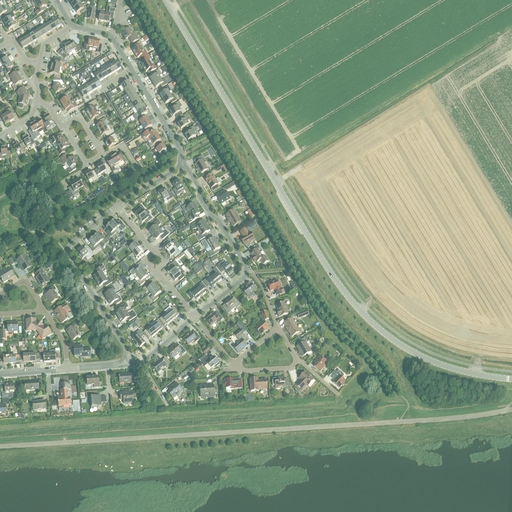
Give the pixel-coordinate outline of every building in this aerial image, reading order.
[(72,0),(73,0),(74,3),(71,4),(74,9),(81,4),(84,3),(82,0),(72,0)] [(43,1),(36,6),(38,9),(35,10),(36,12),(35,13),(37,16),(44,11),(42,9),(46,6),(43,1)] [(81,4),(74,9),(76,13),(79,11),(81,14),(86,11),(85,8),(84,9),(81,4)] [(6,6),(0,9),(0,16),(3,14),(4,17),(12,12),(8,5),(6,6)] [(105,14),(104,22),(109,23),(110,20),(113,20),(114,13),(115,9),(110,8),(109,12),(108,15),(105,14)] [(86,13),(84,18),(87,19),(93,21),(95,12),(89,10),(88,13),(86,13)] [(104,22),(105,14),(102,13),(103,11),(98,10),(96,17),(99,17),(98,21),(104,22)] [(12,12),(4,17),(6,19),(3,21),(6,26),(13,22),(11,19),(15,17),(12,12)] [(56,19),(52,22),(56,29),(61,26),(56,19)] [(14,24),(13,22),(6,26),(9,31),(12,29),(13,31),(19,28),(16,23),(14,24)] [(56,29),(52,22),(47,25),(51,32),(56,29)] [(51,32),(47,25),(42,28),(46,34),(51,32)] [(46,34),(42,28),(37,31),(41,37),(46,34)] [(139,39),(137,37),(134,32),(132,33),(129,28),(121,33),(126,39),(128,38),(132,44),(139,39)] [(37,31),(33,34),(37,40),(41,37),(37,31)] [(33,34),(28,37),(32,43),(37,40),(33,34)] [(28,37),(23,39),(27,46),(32,43),(28,37)] [(27,46),(23,39),(18,42),(22,49),(27,46)] [(93,49),(94,41),(89,39),(88,44),(85,44),(84,50),(89,51),(89,48),(93,49)] [(66,44),(71,52),(73,55),(81,51),(77,44),(74,46),(71,41),(66,44)] [(100,42),(94,41),(93,49),(96,50),(95,53),(100,54),(102,45),(99,45),(100,42)] [(141,50),(144,48),(139,42),(133,45),(135,48),(132,49),(135,54),(141,50)] [(71,52),(66,44),(61,47),(63,50),(57,53),(64,60),(70,56),(68,54),(71,52)] [(141,50),(135,54),(137,58),(140,57),(142,59),(148,55),(144,48),(141,50)] [(140,63),(143,68),(152,62),(148,55),(142,59),(143,61),(140,63)] [(0,62),(3,67),(10,62),(7,58),(4,60),(3,57),(0,58),(0,62)] [(52,63),(50,68),(60,70),(60,67),(63,68),(64,63),(65,62),(61,58),(61,59),(55,58),(53,63),(52,63)] [(110,62),(112,64),(116,71),(121,69),(117,62),(114,63),(112,60),(110,62)] [(12,72),(10,69),(13,67),(10,62),(3,67),(0,68),(0,69),(1,71),(2,70),(6,76),(11,73),(12,72)] [(152,62),(143,68),(146,72),(149,70),(150,73),(156,69),(152,62)] [(112,64),(107,67),(112,74),(116,71),(112,64)] [(97,70),(99,73),(103,80),(107,77),(103,70),(101,67),(97,70)] [(112,74),(107,67),(103,70),(107,77),(112,74)] [(60,70),(50,68),(49,74),(54,75),(53,78),(53,81),(60,81),(61,74),(59,74),(60,70)] [(153,83),(160,79),(159,76),(161,75),(158,70),(152,74),(154,76),(150,79),(153,83)] [(12,82),(19,77),(16,73),(13,75),(11,73),(5,76),(8,81),(11,79),(12,82)] [(103,80),(99,73),(94,75),(97,80),(98,82),(103,80)] [(19,77),(12,82),(14,84),(11,86),(14,90),(20,87),(18,84),(22,82),(19,77)] [(97,80),(94,81),(93,79),(91,80),(92,82),(96,89),(101,87),(98,82),(97,80)] [(162,81),(160,79),(153,83),(155,88),(160,85),(161,88),(167,84),(164,79),(162,81)] [(92,92),(96,89),(92,82),(91,80),(86,83),(88,85),(92,92)] [(55,87),(52,89),(55,94),(66,88),(61,81),(53,81),(53,84),(55,87)] [(121,92),(124,90),(131,86),(128,81),(118,87),(121,92)] [(84,84),(81,85),(83,88),(88,95),(92,92),(88,85),(85,87),(84,84)] [(133,91),(131,86),(124,90),(127,95),(133,91)] [(162,99),(170,95),(169,92),(171,91),(168,86),(162,90),(164,92),(160,95),(162,99)] [(24,88),(17,93),(20,98),(18,104),(18,107),(22,109),(23,105),(26,106),(29,96),(24,88)] [(88,95),(83,88),(79,91),(83,98),(88,95)] [(127,95),(122,97),(125,102),(136,95),(133,91),(127,95)] [(62,106),(70,102),(67,97),(68,97),(66,94),(61,97),(63,100),(60,102),(62,106)] [(139,100),(136,95),(125,102),(128,106),(139,100)] [(170,95),(162,99),(165,104),(169,101),(171,104),(177,100),(174,95),(171,97),(170,95)] [(70,102),(62,106),(65,111),(66,110),(68,112),(70,111),(77,107),(73,100),(70,102)] [(87,105),(88,106),(89,109),(85,111),(88,116),(96,111),(95,108),(97,107),(96,105),(97,104),(95,100),(87,105)] [(142,104),(139,100),(128,106),(127,107),(128,109),(130,108),(132,110),(135,108),(142,104)] [(172,109),(169,111),(173,116),(174,115),(177,119),(183,116),(180,112),(181,111),(179,109),(182,107),(179,102),(170,107),(172,109)] [(142,104),(135,108),(132,110),(135,114),(137,113),(144,108),(142,104)] [(7,113),(5,115),(9,122),(14,120),(11,115),(14,114),(10,108),(6,111),(7,113)] [(140,117),(147,113),(144,108),(137,113),(135,114),(132,116),(135,121),(140,117)] [(96,111),(88,116),(91,120),(95,118),(96,121),(104,116),(102,113),(99,115),(96,111)] [(1,114),(0,114),(0,122),(2,121),(5,125),(9,122),(5,115),(3,116),(1,114)] [(42,123),(46,129),(46,130),(51,127),(49,124),(52,122),(47,114),(42,118),(45,121),(42,123)] [(187,121),(190,120),(187,114),(181,118),(182,121),(177,124),(181,129),(189,124),(187,121)] [(140,117),(135,121),(136,123),(139,122),(141,126),(149,122),(146,117),(142,120),(140,117)] [(99,125),(95,127),(98,132),(106,127),(103,122),(105,121),(107,120),(105,118),(97,122),(99,125)] [(40,119),(33,124),(39,133),(43,131),(45,133),(48,132),(46,130),(46,129),(42,123),(40,119)] [(143,129),(140,130),(141,132),(143,135),(149,131),(148,129),(152,126),(149,122),(141,126),(143,129)] [(39,133),(33,124),(28,126),(32,132),(29,134),(31,138),(33,141),(37,139),(36,138),(40,136),(38,133),(39,133)] [(108,126),(106,127),(98,132),(101,137),(105,134),(106,137),(114,132),(112,129),(111,130),(108,126)] [(194,133),(197,131),(194,126),(188,130),(189,132),(184,135),(188,141),(196,136),(194,133)] [(149,131),(143,135),(142,135),(141,136),(144,140),(148,137),(150,140),(158,136),(155,131),(151,134),(149,131)] [(108,149),(116,144),(119,142),(114,134),(107,139),(109,141),(105,143),(108,149)] [(33,141),(31,138),(29,139),(26,135),(21,139),(26,146),(29,144),(31,146),(35,144),(33,141)] [(56,137),(50,140),(54,148),(66,141),(62,136),(57,139),(56,137)] [(158,136),(150,140),(152,143),(148,145),(151,150),(158,145),(156,143),(161,140),(158,136)] [(66,141),(54,148),(59,156),(65,152),(64,149),(69,146),(66,141)] [(21,154),(26,152),(21,144),(19,146),(16,142),(11,145),(16,153),(19,151),(21,154)] [(162,152),(166,150),(163,145),(156,149),(157,152),(155,154),(157,158),(163,155),(162,152)] [(0,148),(1,151),(0,151),(0,159),(2,159),(2,157),(5,156),(5,159),(10,158),(10,151),(7,151),(6,147),(0,148)] [(118,153),(113,156),(118,164),(119,167),(124,164),(125,165),(127,163),(121,153),(119,155),(118,153)] [(66,155),(61,159),(64,165),(67,163),(70,168),(67,170),(69,173),(76,169),(74,165),(78,163),(74,157),(69,160),(66,155)] [(119,167),(118,164),(113,156),(106,161),(113,172),(116,170),(115,169),(119,167)] [(197,168),(200,174),(207,170),(204,164),(206,163),(202,156),(193,161),(195,164),(195,165),(197,168)] [(111,172),(106,164),(103,166),(102,163),(96,167),(97,169),(94,171),(97,176),(103,172),(105,175),(111,172)] [(223,164),(216,169),(217,172),(221,169),(224,174),(227,172),(223,164)] [(93,182),(98,179),(94,171),(91,173),(90,170),(84,174),(88,181),(91,179),(93,182)] [(220,182),(218,179),(217,179),(215,180),(212,174),(205,178),(204,179),(206,182),(207,182),(211,188),(220,183),(220,182)] [(74,182),(78,190),(81,188),(83,191),(87,188),(84,182),(81,184),(79,179),(74,182)] [(176,196),(182,193),(180,190),(183,189),(180,184),(181,184),(179,180),(172,184),(175,188),(173,190),(176,196)] [(78,190),(74,182),(69,185),(72,189),(69,191),(73,197),(80,192),(78,190)] [(166,199),(168,201),(173,198),(169,192),(167,194),(164,189),(157,193),(160,197),(161,196),(163,201),(166,199)] [(240,190),(236,192),(239,197),(241,200),(245,198),(242,194),(240,190)] [(222,206),(225,204),(226,204),(225,203),(230,199),(225,191),(216,196),(222,206)] [(188,214),(196,209),(193,204),(188,207),(187,204),(181,208),(184,212),(186,211),(188,214)] [(138,218),(144,213),(146,212),(141,205),(135,209),(137,212),(134,214),(137,217),(138,218)] [(196,219),(195,217),(199,214),(196,209),(188,214),(184,216),(189,224),(196,219)] [(228,218),(227,218),(229,222),(230,222),(233,227),(237,225),(237,226),(239,226),(240,225),(240,224),(240,223),(241,223),(238,219),(239,217),(237,215),(236,215),(235,213),(236,213),(234,210),(226,215),(228,218)] [(144,213),(138,218),(140,220),(139,220),(142,223),(145,221),(147,223),(152,219),(148,214),(149,214),(147,211),(146,212),(144,213)] [(111,225),(115,230),(118,228),(121,232),(126,228),(120,221),(117,223),(115,220),(111,223),(112,223),(111,225)] [(152,236),(160,229),(158,227),(160,224),(157,220),(151,225),(153,228),(148,231),(152,236)] [(198,231),(207,226),(204,221),(199,224),(197,221),(190,225),(193,230),(196,228),(198,231)] [(117,232),(115,230),(111,225),(109,226),(109,225),(106,228),(108,230),(106,232),(110,238),(117,232)] [(207,226),(198,231),(200,234),(197,237),(199,241),(207,237),(205,234),(210,231),(207,226)] [(162,228),(160,229),(152,236),(156,240),(160,237),(162,240),(169,234),(165,230),(164,230),(162,228)] [(240,239),(244,246),(254,240),(250,233),(248,234),(245,229),(240,232),(243,237),(240,239)] [(95,237),(93,238),(98,244),(100,246),(102,248),(104,246),(108,242),(102,235),(100,237),(98,234),(94,237),(95,237)] [(210,247),(217,243),(214,238),(211,240),(209,237),(200,243),(203,247),(204,247),(206,250),(210,247)] [(100,246),(98,244),(93,238),(92,239),(88,242),(91,245),(88,246),(93,252),(100,246)] [(166,252),(177,244),(175,242),(174,241),(172,243),(168,239),(163,243),(165,246),(162,248),(165,251),(166,252)] [(133,253),(139,248),(135,243),(134,243),(133,241),(126,247),(128,249),(129,248),(133,253)] [(218,253),(217,250),(220,248),(217,243),(210,247),(212,250),(207,253),(210,258),(218,253)] [(177,244),(166,252),(167,254),(170,257),(173,255),(175,257),(180,253),(177,249),(179,247),(177,244)] [(84,250),(82,247),(77,251),(80,255),(79,256),(82,259),(85,257),(87,259),(88,259),(93,255),(87,248),(84,250)] [(139,248),(133,253),(136,258),(135,258),(138,261),(144,255),(142,253),(143,252),(139,248)] [(256,262),(260,260),(262,265),(268,261),(265,256),(263,258),(257,249),(250,253),(252,257),(251,257),(254,263),(256,262)] [(189,260),(192,258),(186,251),(183,253),(189,260)] [(23,271),(31,266),(25,256),(17,261),(23,271)] [(177,271),(181,268),(175,261),(167,267),(170,270),(167,272),(170,275),(171,276),(177,271)] [(230,267),(226,263),(224,265),(221,262),(216,267),(221,273),(224,271),(228,275),(233,270),(231,267),(230,267)] [(103,274),(106,271),(103,267),(96,271),(98,274),(93,277),(96,282),(104,276),(103,274)] [(134,269),(129,273),(135,280),(137,278),(144,272),(140,268),(136,271),(134,269)] [(177,271),(171,276),(172,278),(175,281),(177,279),(179,281),(185,277),(183,274),(184,273),(183,271),(181,268),(177,271)] [(214,272),(212,274),(210,276),(216,284),(218,283),(221,280),(219,277),(221,276),(215,268),(212,270),(214,272)] [(10,277),(13,275),(10,270),(9,269),(0,274),(0,278),(3,283),(7,280),(10,278),(10,277)] [(41,287),(49,282),(42,270),(35,274),(37,277),(35,278),(41,287)] [(144,272),(137,278),(139,280),(137,282),(140,286),(145,282),(143,280),(147,276),(144,272)] [(206,277),(207,278),(203,282),(207,287),(210,285),(212,288),(215,285),(216,284),(210,276),(209,274),(206,277)] [(106,279),(104,276),(96,282),(99,287),(104,284),(105,287),(112,283),(109,278),(106,279)] [(275,291),(277,295),(283,293),(282,289),(280,289),(279,288),(280,288),(277,280),(267,284),(270,291),(275,290),(275,291)] [(194,289),(201,296),(202,295),(202,296),(206,293),(203,290),(206,288),(201,283),(194,289)] [(250,283),(246,286),(247,287),(242,291),(247,297),(255,290),(250,283)] [(150,293),(157,288),(154,284),(149,287),(147,285),(142,289),(146,293),(148,291),(150,293)] [(53,292),(56,290),(54,286),(47,290),(49,293),(44,296),(46,299),(47,298),(51,304),(58,300),(53,292)] [(107,300),(115,295),(114,292),(115,290),(113,286),(107,289),(109,292),(104,295),(107,300)] [(157,288),(150,293),(152,296),(150,298),(153,302),(158,298),(156,296),(161,292),(157,288)] [(201,296),(194,289),(187,294),(192,300),(194,298),(196,301),(200,298),(199,298),(201,296)] [(117,297),(115,295),(107,300),(110,305),(115,302),(116,304),(122,301),(119,297),(117,297)] [(240,305),(234,298),(232,300),(231,298),(224,304),(228,309),(225,311),(228,314),(231,312),(231,311),(236,307),(237,308),(240,305)] [(277,313),(279,317),(288,314),(284,302),(276,305),(279,313),(277,313)] [(118,318),(127,312),(126,310),(126,309),(128,307),(125,303),(120,306),(121,309),(115,313),(116,315),(118,318)] [(66,305),(54,312),(61,324),(69,319),(73,317),(70,313),(67,315),(64,311),(68,309),(66,305)] [(166,314),(172,321),(177,317),(176,316),(178,314),(173,308),(170,310),(168,312),(169,312),(166,314)] [(254,328),(260,335),(268,328),(264,324),(265,323),(265,320),(268,319),(265,311),(262,312),(264,319),(261,321),(262,322),(254,328)] [(127,312),(118,318),(119,321),(120,320),(121,323),(127,319),(129,321),(136,316),(134,312),(129,315),(128,314),(127,312)] [(216,321),(218,323),(223,319),(217,312),(215,314),(214,313),(211,315),(211,314),(209,316),(209,317),(206,319),(211,326),(216,321)] [(172,321),(166,314),(162,318),(161,317),(159,319),(164,326),(166,324),(167,325),(172,321)] [(288,330),(292,337),(296,334),(299,332),(292,319),(284,323),(286,327),(285,327),(287,331),(288,330)] [(42,340),(51,334),(45,325),(43,326),(36,322),(36,320),(25,321),(26,332),(36,331),(42,340)] [(156,323),(151,327),(156,334),(161,330),(161,329),(163,327),(157,320),(155,323),(156,323)] [(5,333),(18,332),(17,323),(7,323),(7,330),(0,330),(1,339),(5,339),(5,333)] [(79,336),(74,327),(73,327),(66,331),(72,341),(79,336)] [(156,334),(151,327),(146,331),(146,330),(143,332),(149,339),(151,337),(152,338),(156,334)] [(136,338),(133,340),(137,344),(136,345),(139,348),(145,343),(141,338),(144,336),(139,330),(134,335),(136,338)] [(241,330),(234,335),(238,340),(238,342),(232,347),(238,354),(247,346),(245,343),(248,341),(243,334),(244,333),(241,330)] [(200,338),(195,331),(192,334),(191,332),(188,334),(186,336),(183,339),(188,345),(193,341),(195,343),(200,338)] [(298,345),(296,347),(302,357),(307,354),(308,355),(311,354),(311,352),(305,342),(307,341),(305,338),(297,342),(298,345)] [(179,349),(175,344),(172,347),(173,347),(167,352),(173,359),(180,353),(182,356),(186,352),(181,347),(179,349)] [(82,358),(91,357),(90,349),(82,349),(82,346),(74,347),(74,357),(82,357),(82,358)] [(59,352),(55,352),(55,351),(49,351),(49,353),(50,363),(56,362),(56,359),(59,359),(59,352)] [(49,353),(43,353),(39,353),(39,354),(40,360),(43,360),(44,363),(50,363),(49,353)] [(39,354),(29,355),(30,363),(34,363),(34,364),(40,363),(40,360),(39,354)] [(23,356),(19,356),(20,365),(25,365),(25,363),(30,363),(29,355),(23,355),(23,356)] [(317,364),(314,367),(320,372),(328,363),(325,360),(324,361),(322,359),(322,358),(320,355),(314,362),(317,364)] [(0,360),(0,366),(5,366),(5,365),(10,364),(9,356),(3,357),(3,360),(0,360)] [(15,356),(9,356),(10,364),(14,364),(15,365),(20,365),(19,356),(15,356)] [(204,356),(199,360),(200,362),(204,367),(205,366),(208,370),(211,368),(211,369),(214,366),(215,368),(219,364),(213,357),(209,360),(207,357),(206,358),(204,356)] [(171,365),(165,358),(162,360),(161,359),(156,363),(155,363),(152,366),(158,373),(165,367),(167,368),(171,365)] [(343,376),(343,374),(342,373),(338,370),(336,372),(334,370),(328,377),(331,380),(332,379),(334,381),(333,383),(339,388),(341,385),(342,386),(343,386),(344,385),(344,383),(343,383),(345,381),(342,378),(343,376)] [(296,385),(302,390),(306,385),(307,386),(313,380),(310,377),(309,377),(307,375),(308,375),(304,372),(299,379),(300,380),(296,385)] [(131,385),(136,385),(136,378),(132,378),(132,374),(119,375),(119,383),(131,382),(131,385)] [(93,388),(99,388),(98,377),(86,378),(87,386),(93,385),(93,388)] [(275,386),(275,389),(281,388),(290,387),(287,380),(284,380),(284,378),(278,378),(278,379),(272,379),(272,386),(275,386)] [(234,389),(241,388),(241,379),(234,380),(234,379),(225,380),(225,382),(223,382),(223,386),(225,386),(225,388),(234,388),(234,389)] [(250,391),(254,391),(255,392),(257,392),(257,391),(258,391),(258,390),(267,389),(266,380),(265,380),(265,379),(262,380),(261,380),(261,381),(257,381),(257,379),(250,380),(250,391)] [(38,382),(24,383),(25,388),(24,388),(24,389),(25,389),(25,391),(39,390),(38,382)] [(58,406),(70,405),(69,398),(68,398),(67,390),(70,390),(69,383),(61,384),(61,390),(60,391),(61,397),(57,397),(58,406)] [(168,393),(173,399),(176,396),(177,397),(180,395),(179,394),(183,391),(175,383),(169,388),(171,391),(168,393)] [(4,393),(2,393),(2,399),(9,399),(9,398),(11,397),(11,393),(14,393),(13,384),(4,384),(4,393)] [(200,386),(200,397),(214,396),(214,394),(217,394),(216,390),(214,390),(214,386),(207,386),(207,385),(200,386)] [(132,400),(135,399),(134,393),(131,393),(128,393),(120,394),(120,401),(123,400),(124,404),(132,404),(132,400)] [(101,406),(100,397),(90,398),(90,407),(101,406)] [(9,399),(2,399),(3,405),(0,405),(0,414),(6,414),(5,405),(9,405),(9,399)] [(33,411),(45,410),(45,402),(32,403),(33,411)]
